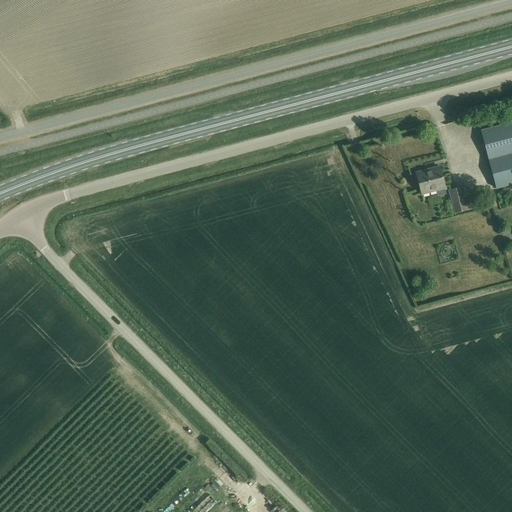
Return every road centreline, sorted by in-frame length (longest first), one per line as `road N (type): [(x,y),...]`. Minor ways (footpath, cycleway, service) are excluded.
road 1 (primary): [(0,193),(98,156),(511,47)]
road 2 (unclassified): [(511,2),(0,138)]
road 3 (unclassified): [(20,212),(65,192),(511,76)]
road 4 (unclassified): [(303,511),(58,265),(20,212)]
